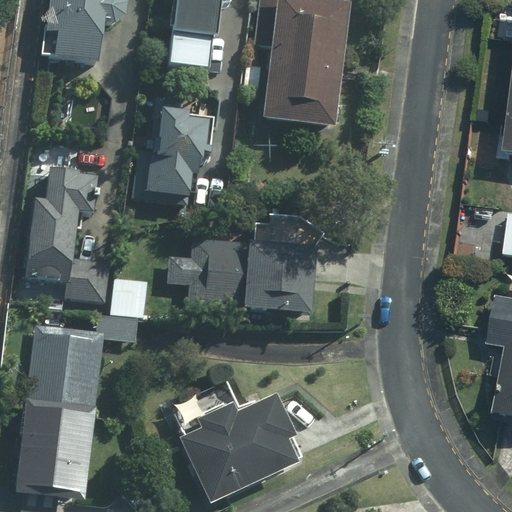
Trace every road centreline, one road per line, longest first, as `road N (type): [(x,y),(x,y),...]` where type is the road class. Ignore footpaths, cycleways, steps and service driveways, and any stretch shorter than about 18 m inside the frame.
road 1 (residential): [(436,0),(397,349),(422,438),(473,511)]
road 2 (unknown): [(18,0),(0,158)]
